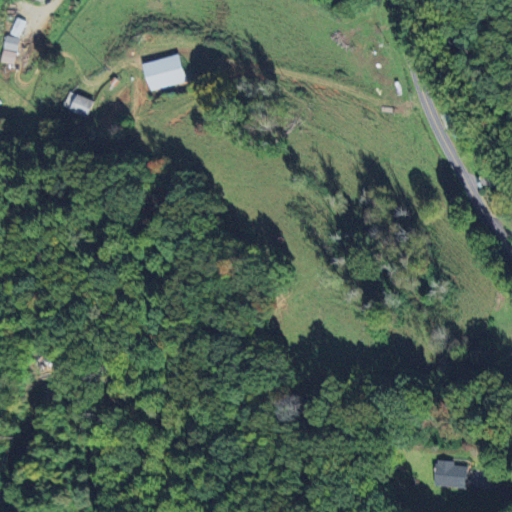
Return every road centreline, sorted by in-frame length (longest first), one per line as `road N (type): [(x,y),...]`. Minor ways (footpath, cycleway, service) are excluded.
road 1 (residential): [(126,511),(119,409),(102,363),(83,363),(38,449),(0,494)]
road 2 (residential): [(511,217),(427,113),(392,50),(378,0)]
